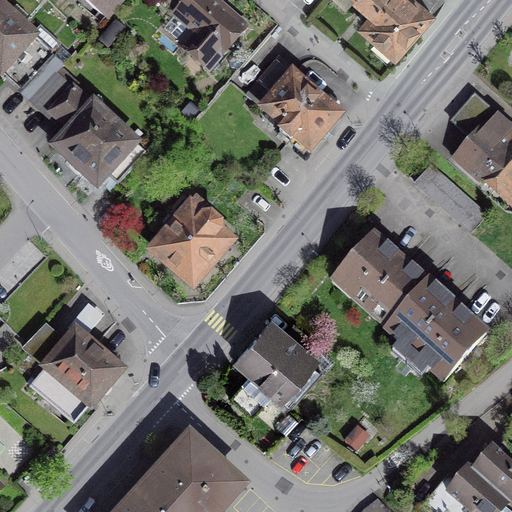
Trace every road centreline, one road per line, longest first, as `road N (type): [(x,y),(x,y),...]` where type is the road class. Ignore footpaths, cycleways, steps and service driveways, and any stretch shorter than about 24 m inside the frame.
road 1 (residential): [(157,393),(277,494),(309,509),(347,502),(511,373)]
road 2 (secondary): [(397,115),(180,366)]
road 3 (residential): [(180,366),(0,150)]
road 4 (unclassified): [(265,0),(397,115)]
road 5 (secondary): [(52,511),(157,393)]
road 6 (secondary): [(490,0),(397,115)]
